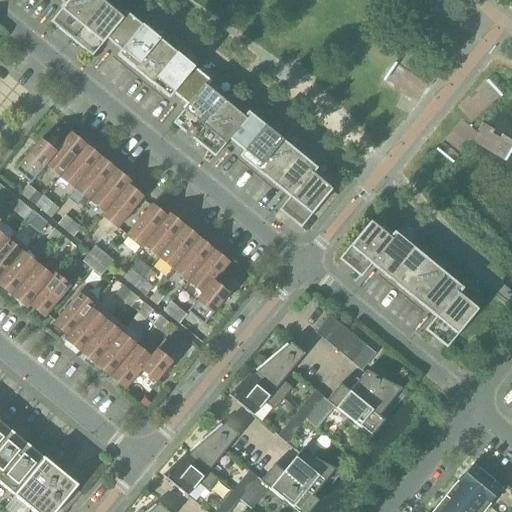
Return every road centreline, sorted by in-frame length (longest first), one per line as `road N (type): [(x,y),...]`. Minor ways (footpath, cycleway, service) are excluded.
road 1 (residential): [(46,45),(307,269)]
road 2 (residential): [(143,462),(307,269)]
road 3 (residential): [(307,269),(477,407)]
road 4 (residential): [(143,462),(0,347)]
road 5 (residential): [(477,407),(390,511)]
